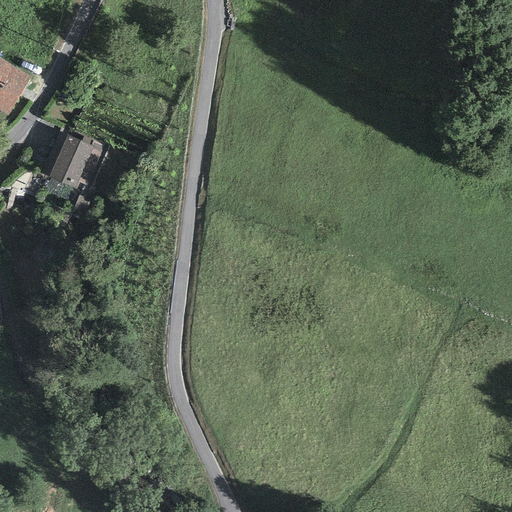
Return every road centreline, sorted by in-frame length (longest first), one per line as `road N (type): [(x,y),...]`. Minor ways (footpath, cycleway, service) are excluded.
road 1 (residential): [(230,511),(182,404),(173,357),(214,0)]
road 2 (residential): [(91,0),(31,115),(0,149)]
